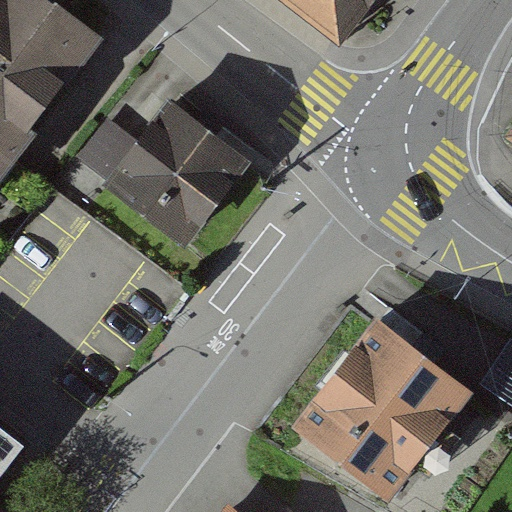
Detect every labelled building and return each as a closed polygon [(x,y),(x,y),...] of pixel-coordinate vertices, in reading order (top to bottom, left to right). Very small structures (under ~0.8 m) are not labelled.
[(0,0),(0,172),(89,49),(20,0),(0,0)] [(285,0),(342,43),(374,0),(285,0)] [(240,178),(155,114),(83,209),(168,272),(240,178)] [(389,511),(477,406),(388,333),(292,449),(368,511),(389,511)] [(511,344),(485,384),(511,401),(511,344)] [(220,511),(265,511),(240,490),(220,511)]
